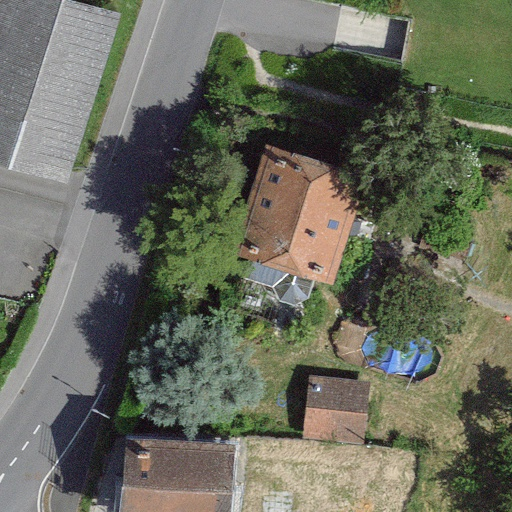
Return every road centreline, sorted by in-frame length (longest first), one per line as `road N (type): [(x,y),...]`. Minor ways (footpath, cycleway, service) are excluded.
road 1 (residential): [(0,498),(61,400),(91,330),(203,0)]
road 2 (track): [(511,313),(415,269),(397,251)]
